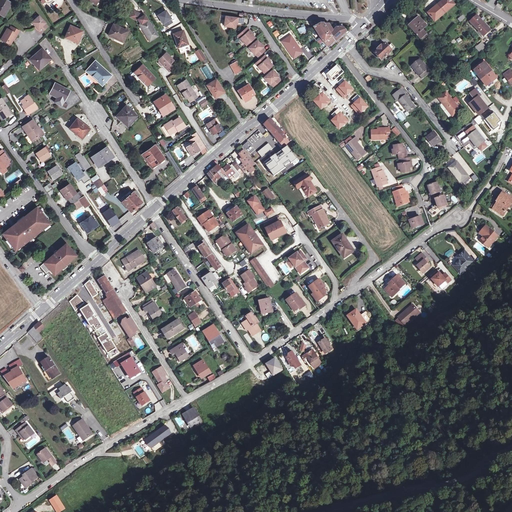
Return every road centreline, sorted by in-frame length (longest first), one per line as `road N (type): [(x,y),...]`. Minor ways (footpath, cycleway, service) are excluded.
road 1 (residential): [(353,291),(464,216),(505,150)]
road 2 (secondary): [(511,448),(465,478),(330,511)]
road 3 (secondary): [(154,207),(300,82)]
road 4 (residential): [(421,205),(415,181),(426,163),(338,49)]
road 5 (residential): [(148,212),(251,360)]
road 6 (residential): [(63,67),(154,207)]
road 7 (residential): [(1,133),(97,260)]
road 8 (residential): [(450,143),(406,82),(366,68),(346,42)]
road 9 (residential): [(21,506),(137,428)]
road 10 (residential): [(118,286),(185,399)]
road 11 (residential): [(239,9),(362,25)]
road 12 (residential): [(327,192),(372,255),(353,278),(353,291)]
